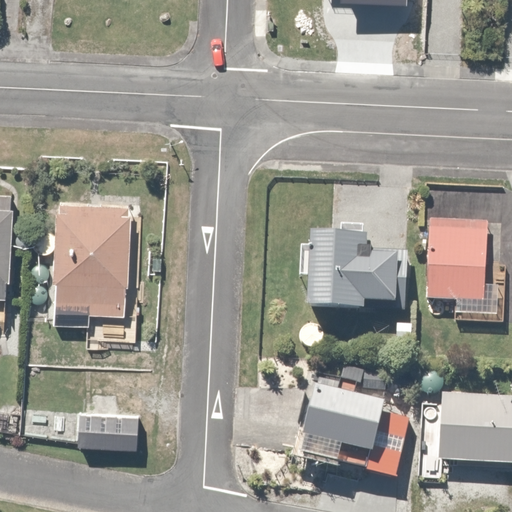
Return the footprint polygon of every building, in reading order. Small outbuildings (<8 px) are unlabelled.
[(21,193),(0,192),(0,319),(16,319),(16,287),(21,287),(21,193)] [(140,200),(60,200),(60,329),(98,329),(98,311),(141,311),(140,200)] [(500,222),(434,220),(432,304),(458,304),(457,316),(508,317),(509,257),(499,256),(500,222)] [(378,242),(325,243),(327,313),(380,312),(379,309),(415,308),(414,254),(378,255),(378,242)] [(400,365),(348,363),(347,383),(399,385),(400,365)] [(403,410),(320,390),(309,438),(392,458),(403,410)] [(511,399),(450,398),(448,465),(511,466),(511,399)] [(91,419),(91,448),(146,449),(146,420),(91,419)] [(376,511),(384,476),(276,451),(267,491),(361,511),(376,511)]
